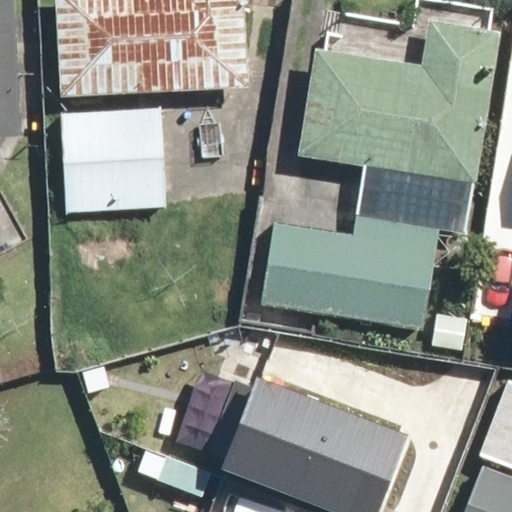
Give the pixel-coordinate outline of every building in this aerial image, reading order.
[(0,0),(0,127),(12,126),(1,0),(0,0)] [(66,0),(70,90),(239,84),(236,0),(66,0)] [(354,158),(344,239),(272,228),(261,303),(404,325),(407,308),(416,309),(425,229),(463,234),(488,43),(386,30),(381,70),(322,61),(308,152),(354,158)] [(67,127),(72,206),(159,200),(154,122),(67,127)] [(0,207),(0,243),(15,235),(0,207)] [(195,439),(176,353),(91,372),(110,458),(195,439)] [(227,462),(363,511),(371,511),(406,420),(262,368),(227,462)] [(511,511),(511,486),(486,474),(469,511),(511,511)]
